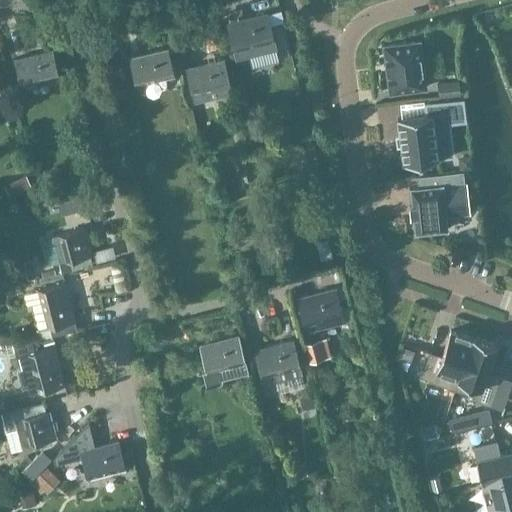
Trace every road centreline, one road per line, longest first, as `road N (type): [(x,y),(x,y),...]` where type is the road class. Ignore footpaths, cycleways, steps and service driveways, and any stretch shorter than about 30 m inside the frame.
road 1 (residential): [(347,43),(364,229),(373,248),(511,305)]
road 2 (residential): [(134,318),(135,283),(79,44)]
road 3 (residential): [(159,511),(118,364),(134,318)]
road 4 (residential): [(79,44),(241,0)]
